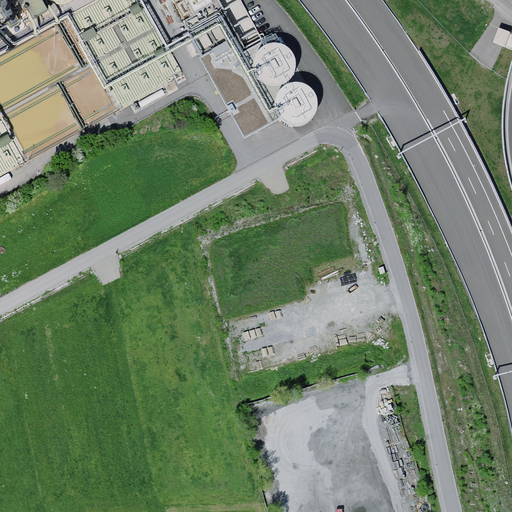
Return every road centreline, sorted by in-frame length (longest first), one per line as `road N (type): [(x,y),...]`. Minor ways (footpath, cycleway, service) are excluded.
road 1 (motorway): [(328,0),(439,176),(511,363)]
road 2 (unclassified): [(326,135),(354,150),(393,255),(453,511)]
road 3 (unclassified): [(326,135),(0,305)]
road 4 (motorway): [(511,282),(435,113),(362,0)]
road 5 (unknown): [(312,87),(240,123),(208,93)]
